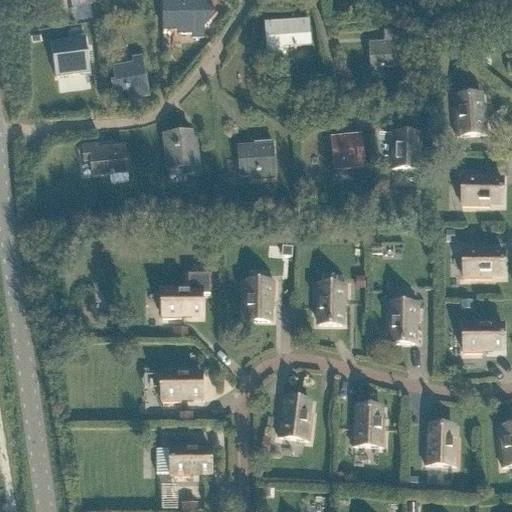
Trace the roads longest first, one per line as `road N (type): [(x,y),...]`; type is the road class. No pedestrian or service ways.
road 1 (residential): [(511,393),(434,392),(329,366),(277,364),(245,388),(243,511)]
road 2 (unclassified): [(45,511),(0,186)]
road 3 (unclassified): [(253,0),(162,114),(129,125),(0,134)]
